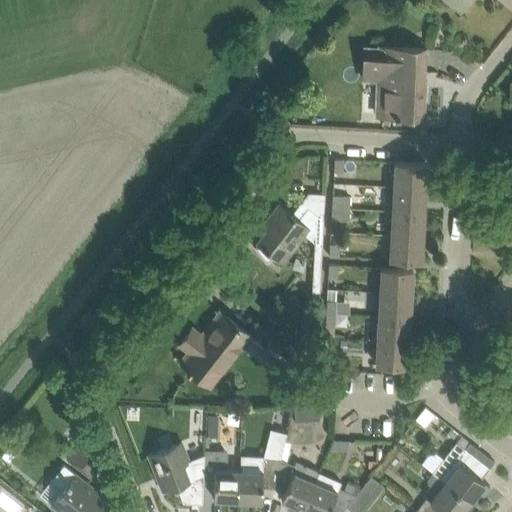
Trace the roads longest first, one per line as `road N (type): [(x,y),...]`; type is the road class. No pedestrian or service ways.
road 1 (residential): [(140,511),(96,390),(287,142),(305,136),(465,143)]
road 2 (residential): [(474,331),(462,311),(465,143)]
road 3 (residential): [(511,451),(461,411),(444,386),(448,364),(474,331)]
